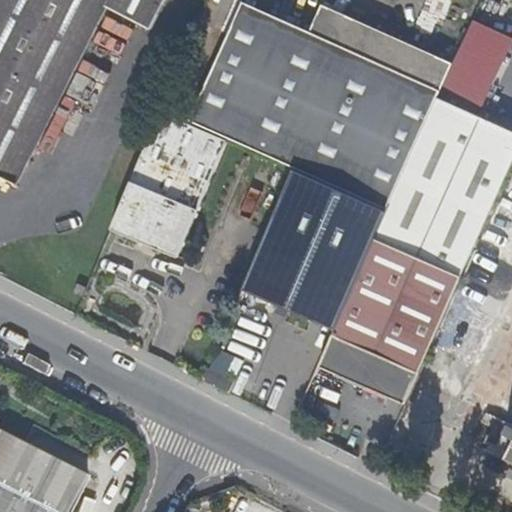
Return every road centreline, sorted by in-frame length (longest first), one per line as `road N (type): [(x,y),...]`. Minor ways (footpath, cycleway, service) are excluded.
road 1 (residential): [(0,320),(197,418)]
road 2 (residential): [(197,418),(383,511)]
